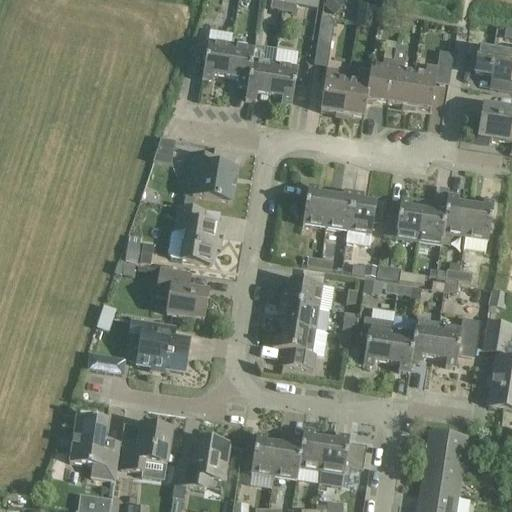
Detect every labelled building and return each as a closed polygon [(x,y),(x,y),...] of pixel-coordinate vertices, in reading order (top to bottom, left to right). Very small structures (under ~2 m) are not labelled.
[(339,0),(331,0),(324,8),(335,19),(346,6),(339,0)] [(272,4),(270,12),(282,15),(284,7),(272,4)] [(284,7),(282,15),(294,17),(296,9),(284,7)] [(356,27),(370,30),(374,12),(360,9),(356,27)] [(330,50),(335,22),(321,20),(317,48),(330,50)] [(207,46),(201,84),(212,86),(213,81),(226,83),(231,49),(207,46)] [(231,49),(226,83),(238,85),(237,90),(247,91),(247,92),(253,53),(231,49)] [(256,99),(268,101),(274,67),(252,64),(254,51),(253,53),(246,103),(256,105),(256,99)] [(511,56),(479,51),(475,76),(499,80),(497,93),(511,95),(511,56)] [(387,106),(394,64),(395,54),(385,52),(384,63),(382,62),(381,71),(370,69),(365,103),(366,103),(387,106)] [(394,64),(387,106),(409,109),(414,76),(403,74),(405,66),(405,64),(406,64),(407,56),(395,54),(394,64)] [(437,67),(452,69),(453,58),(439,55),(437,67)] [(274,67),(268,101),(280,103),(279,109),(291,111),(297,71),(274,67)] [(366,103),(365,103),(370,69),(369,74),(359,73),(357,85),(347,84),(342,119),(363,122),(366,103)] [(409,109),(430,112),(437,71),(426,69),(425,77),(414,76),(409,109)] [(319,116),(342,119),(347,84),(336,82),(337,74),(328,72),(326,72),(319,116)] [(479,141),(511,146),(511,112),(484,108),(479,141)] [(161,143),(152,166),(171,169),(175,146),(161,143)] [(191,159),(184,199),(231,206),(237,175),(212,170),(213,162),(191,159)] [(332,199),(319,197),(320,191),(309,189),(303,228),(326,232),(332,199)] [(349,235),(355,196),(345,194),(344,201),(332,199),(326,232),(349,235)] [(365,198),(355,196),(349,235),(347,247),(369,251),(371,239),(372,239),(377,207),(364,205),(365,198)] [(184,199),(182,207),(192,209),(194,201),(184,199)] [(470,209),(458,207),(459,201),(448,199),(441,250),(442,250),(444,238),(465,241),(470,209)] [(384,241),(418,246),(425,205),(413,203),(412,206),(401,204),(398,221),(387,219),(384,241)] [(487,244),(488,245),(494,206),(484,204),(483,211),(470,209),(465,241),(463,253),(485,256),(487,244)] [(425,205),(418,246),(441,250),(447,208),(437,206),(437,207),(425,205)] [(180,263),(212,268),(218,228),(202,226),(204,214),(178,210),(174,235),(184,236),(180,263)] [(125,264),(139,267),(143,248),(129,245),(125,264)] [(308,261),(307,270),(319,272),(320,263),(308,261)] [(320,263),(319,272),(331,274),(333,265),(320,263)] [(118,267),(114,279),(122,281),(122,280),(134,282),(135,271),(123,269),(118,267)] [(352,277),(364,278),(365,270),(353,267),(352,277)] [(368,269),(366,279),(377,281),(378,271),(368,269)] [(377,281),(400,284),(401,276),(402,273),(379,269),(377,281)] [(187,292),(189,277),(182,275),(159,272),(154,299),(168,301),(165,317),(203,322),(207,295),(187,292)] [(437,274),(435,283),(446,284),(446,282),(447,276),(437,274)] [(447,276),(446,282),(458,284),(459,276),(447,274),(447,276)] [(318,313),(321,291),(323,278),(305,275),(303,287),(291,285),(289,297),(281,296),(280,306),(318,313)] [(400,284),(400,285),(412,286),(413,278),(401,276),(400,284)] [(459,276),(458,284),(470,286),(471,277),(459,276)] [(425,280),(413,278),(412,286),(424,288),(425,280)] [(431,294),(442,296),(444,287),(433,286),(431,294)] [(365,287),(363,300),(381,302),(383,290),(365,287)] [(456,298),(457,290),(444,287),(442,296),(456,298)] [(385,296),(397,298),(398,290),(387,288),(385,296)] [(409,300),(411,292),(398,290),(397,298),(409,300)] [(357,296),(349,295),(346,307),(355,309),(357,296)] [(504,312),(507,299),(491,297),(489,308),(504,312)] [(286,318),(284,331),(314,335),(325,337),(328,314),(318,313),(280,306),(278,317),(286,318)] [(364,322),(360,346),(366,347),(363,370),(373,372),(373,365),(387,367),(392,335),(391,335),(393,326),(364,322)] [(174,330),(164,329),(131,323),(129,336),(141,338),(136,368),(184,375),(188,345),(172,343),(174,330)] [(507,360),(511,329),(487,326),(482,356),(507,360)] [(343,327),(342,340),(350,341),(352,328),(343,327)] [(410,365),(416,327),(415,327),(414,338),(392,335),(387,367),(398,369),(397,375),(408,377),(410,365)] [(420,360),(433,362),(437,330),(416,327),(410,365),(419,366),(420,360)] [(437,330),(433,362),(446,363),(445,370),(456,372),(457,363),(461,333),(437,330)] [(325,337),(314,335),(284,331),(282,343),(274,342),(272,353),(285,354),(282,370),(313,375),(315,359),(323,360),(327,337),(325,337)] [(340,352),(348,353),(350,341),(342,340),(340,352)] [(86,358),(85,374),(124,375),(124,359),(86,358)] [(511,413),(511,365),(496,363),(488,410),(511,413)] [(92,482),(114,485),(119,456),(104,453),(108,425),(77,420),(70,466),(94,470),(92,482)] [(124,450),(120,473),(142,476),(144,464),(166,467),(171,435),(139,430),(136,452),(124,450)] [(326,444),(314,443),(315,436),(305,434),(303,445),(299,472),(320,475),(322,476),(326,444)] [(466,441),(429,435),(419,497),(457,502),(466,441)] [(279,449),(267,447),(268,440),(257,438),(252,477),(275,481),(279,449)] [(342,492),(344,479),(345,479),(350,440),(339,439),(338,446),(326,444),(322,476),(320,475),(319,488),(342,492)] [(298,484),(299,472),(303,445),(293,443),(292,451),(279,449),(275,481),(298,484)] [(223,488),(229,449),(198,444),(195,468),(179,466),(173,500),(183,501),(184,501),(185,491),(206,495),(207,485),(223,488)] [(455,511),(457,502),(419,497),(416,511),(455,511)] [(173,500),(171,511),(181,511),(183,501),(173,500)]
